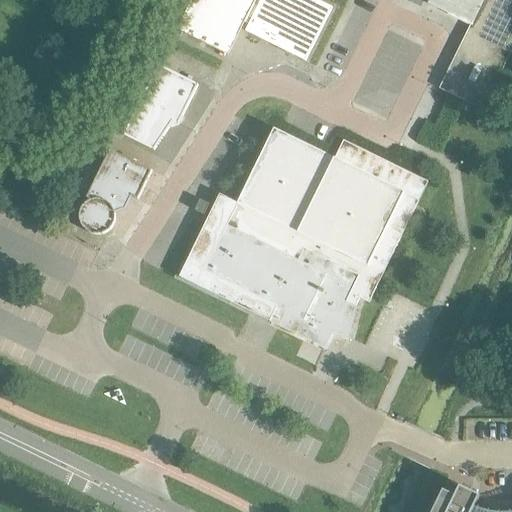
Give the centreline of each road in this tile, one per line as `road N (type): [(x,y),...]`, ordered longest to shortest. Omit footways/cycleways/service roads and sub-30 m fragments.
road 1 (residential): [(104,292),(240,94),(286,86),(334,109)]
road 2 (residential): [(334,109),(388,137),(431,51),(432,31),(383,8),(341,95)]
road 3 (residential): [(104,292),(129,292),(212,331),(369,423)]
road 4 (residential): [(369,423),(338,483),(182,411)]
road 5 (residential): [(182,411),(173,391),(107,361),(76,358),(104,292)]
road 6 (tertiary): [(0,437),(136,504)]
road 7 (residential): [(511,459),(457,459),(369,423)]
